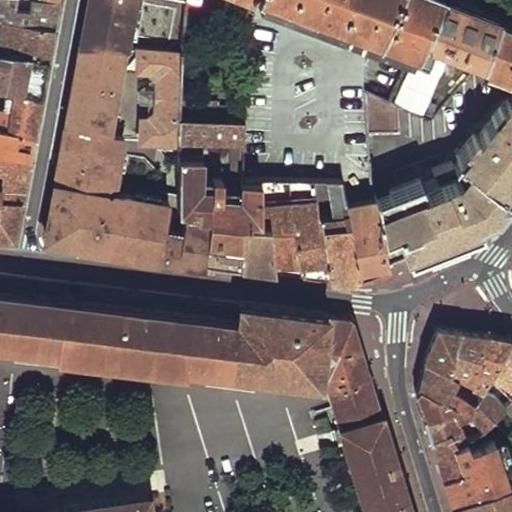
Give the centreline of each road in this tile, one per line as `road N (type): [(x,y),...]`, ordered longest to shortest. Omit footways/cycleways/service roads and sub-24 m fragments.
road 1 (residential): [(400,302),(25,258)]
road 2 (residential): [(25,258),(72,0)]
road 3 (residential): [(400,302),(400,393),(437,511)]
